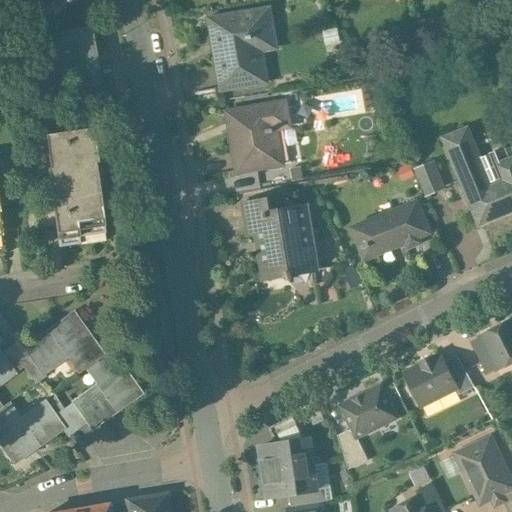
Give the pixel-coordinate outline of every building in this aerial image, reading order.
[(7,0),(11,23),(54,17),(52,4),(49,4),(48,0),(7,0)] [(269,10),(213,20),(217,41),(220,40),(222,52),(216,53),(222,90),(265,83),(262,64),(257,65),(253,41),(274,38),(269,10)] [(90,27),(51,33),(58,73),(63,72),(66,89),(100,84),(90,27)] [(286,103),(227,113),(232,140),(233,140),(239,173),(283,165),(277,130),(290,127),(286,103)] [(98,127),(41,136),(47,169),(44,169),(58,247),(105,240),(92,163),(104,161),(98,127)] [(511,160),(499,166),(495,155),(495,153),(493,154),(479,160),(470,139),(467,131),(460,134),(445,140),(481,225),(511,212),(511,160)] [(434,162),(417,169),(428,197),(445,190),(434,162)] [(268,201),(244,205),(248,235),(259,233),(273,231),(270,213),(268,201)] [(431,235),(418,202),(407,206),(420,239),(431,235)] [(407,206),(353,227),(366,260),(407,244),(408,249),(422,244),(420,239),(407,206)] [(304,208),(270,213),(273,231),(259,233),(267,278),(287,275),(288,280),(293,279),(292,274),(315,270),(304,208)] [(72,313),(23,348),(19,342),(10,348),(34,382),(67,358),(78,374),(84,369),(102,356),(72,313)] [(511,321),(481,337),(497,370),(511,362),(511,321)] [(497,370),(481,337),(471,343),(487,375),(497,370)] [(0,355),(0,408),(2,407),(0,404),(0,386),(16,375),(14,373),(20,368),(31,384),(34,382),(10,348),(0,355)] [(140,393),(110,351),(102,356),(84,369),(95,384),(70,402),(71,403),(63,408),(76,427),(86,420),(91,428),(140,393)] [(441,356),(434,359),(433,357),(421,363),(422,365),(405,374),(421,406),(457,389),(458,389),(445,362),(441,356)] [(475,388),(457,356),(445,362),(458,389),(457,389),(460,395),(475,388)] [(382,385),(340,406),(352,429),(357,439),(358,439),(398,418),(382,385)] [(19,417),(9,402),(2,407),(0,408),(0,444),(13,463),(63,428),(67,433),(76,427),(63,408),(54,414),(44,400),(19,417)] [(302,412),(291,418),(296,429),(300,428),(308,424),(302,412)] [(291,418),(269,429),(275,440),(296,429),(291,418)] [(275,440),(269,443),(269,446),(260,447),(263,466),(260,466),(261,473),(313,465),(310,440),(306,440),(300,428),(296,429),(275,440)] [(352,429),(338,436),(346,460),(349,470),(368,460),(358,439),(357,439),(352,429)] [(511,482),(490,438),(466,450),(472,462),(462,467),(481,505),(500,495),(511,489),(511,482)] [(313,465),(261,473),(262,480),(265,480),(268,498),(290,495),(313,491),(317,490),(313,465)] [(446,511),(433,483),(417,491),(420,498),(422,497),(428,511),(446,511)] [(317,490),(313,491),(315,503),(323,502),(327,501),(325,489),(317,490)] [(511,511),(511,489),(500,495),(508,511),(511,511)] [(313,491),(290,495),(291,507),(315,503),(313,491)] [(169,511),(167,495),(127,502),(128,511),(169,511)] [(420,498),(392,511),(428,511),(422,497),(420,498)] [(291,507),(287,507),(287,511),(324,511),(323,502),(315,503),(291,507)]
